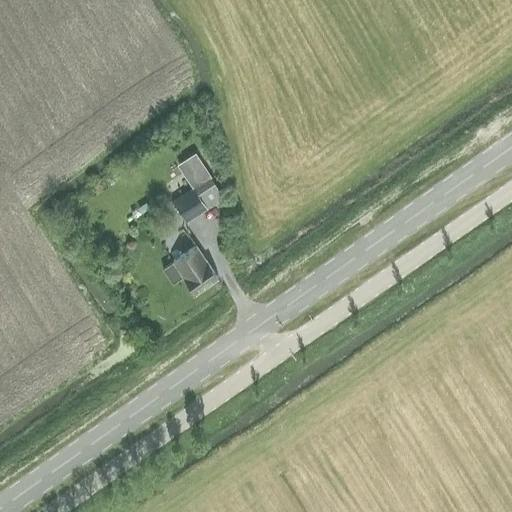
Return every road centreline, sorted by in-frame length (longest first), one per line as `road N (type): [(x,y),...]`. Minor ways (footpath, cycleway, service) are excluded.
road 1 (primary): [(0,510),(511,149)]
road 2 (unclassified): [(54,511),(511,192)]
